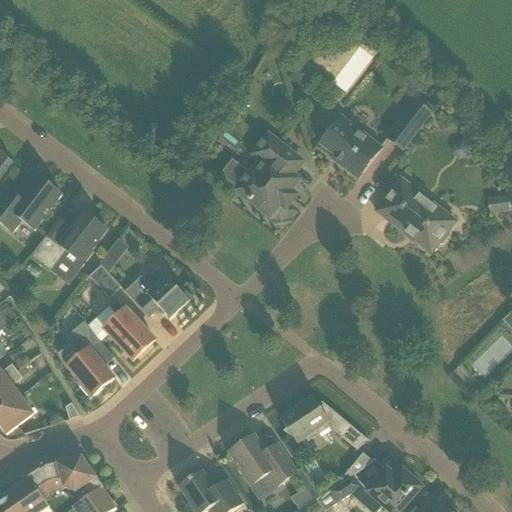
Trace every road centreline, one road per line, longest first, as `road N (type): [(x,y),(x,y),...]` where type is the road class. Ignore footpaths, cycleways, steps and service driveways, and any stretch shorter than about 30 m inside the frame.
road 1 (residential): [(485,511),(316,363),(135,481)]
road 2 (residential): [(238,299),(0,113)]
road 3 (residential): [(97,437),(238,299)]
road 4 (residential): [(238,299),(331,202)]
